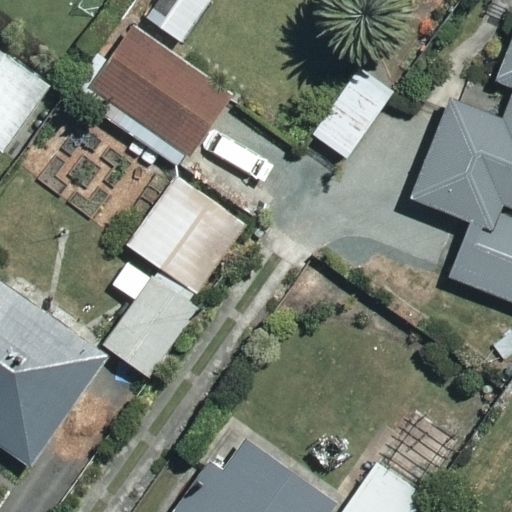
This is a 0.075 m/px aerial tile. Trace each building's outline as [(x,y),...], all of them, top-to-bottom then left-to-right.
[(214,6),(204,0),(166,0),(149,26),(185,49),(214,6)] [(234,98),(135,35),(95,98),(195,161),(234,98)] [(0,148),(12,157),(57,95),(0,54),(0,148)] [(511,65),(488,124),(456,111),(416,209),(475,233),(454,285),(511,308),(511,65)] [(401,89),(368,67),(317,142),(350,164),(401,89)] [(239,224),(183,183),(133,252),(189,293),(239,224)] [(111,366),(0,288),(0,451),(34,476),(111,366)] [(199,319),(156,289),(111,354),(153,384),(199,319)] [(430,511),(437,502),(381,463),(346,511),(338,511),(235,441),(186,511),(430,511)]
